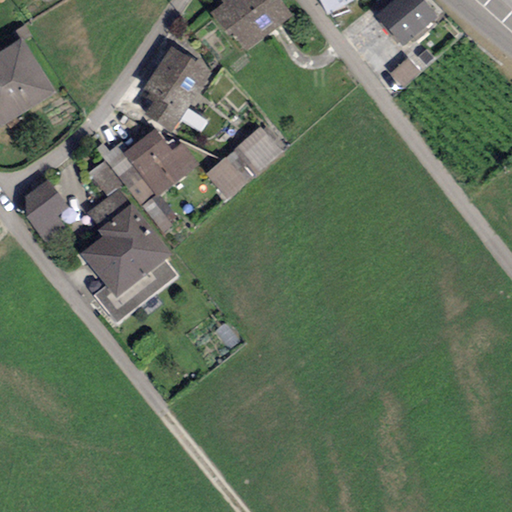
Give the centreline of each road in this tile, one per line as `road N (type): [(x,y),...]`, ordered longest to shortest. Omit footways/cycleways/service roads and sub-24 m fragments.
road 1 (track): [(0,192),(11,221),(243,511)]
road 2 (unclassified): [(511,270),(307,0)]
road 3 (unclassified): [(0,190),(38,173),(93,122),(185,0)]
